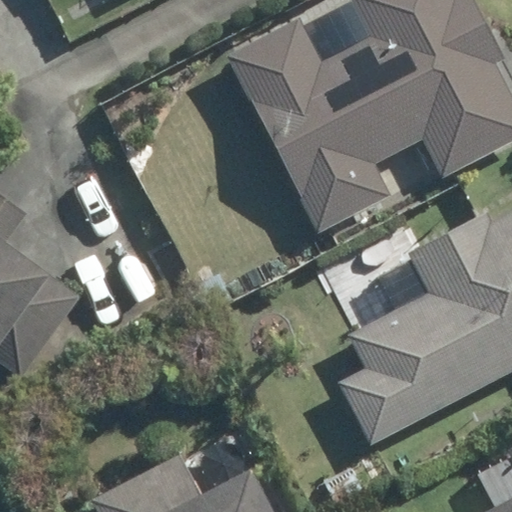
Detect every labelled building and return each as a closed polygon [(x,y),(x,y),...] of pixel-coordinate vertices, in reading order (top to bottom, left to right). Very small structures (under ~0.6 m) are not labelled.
[(296,21),(226,57),(316,230),(388,193),(372,163),(420,137),(441,178),(511,141),(511,101),(493,65),(501,60),(469,0),(347,0),(367,37),(317,62),(296,21)] [(0,362),(18,376),(76,298),(1,242),(23,215),(0,197),(0,362)] [(128,200),(88,224),(136,302),(175,278),(128,200)] [(427,294),(346,336),(365,370),(336,384),(368,446),(511,369),(511,210),(486,224),(482,214),(405,254),(427,294)] [(231,301),(216,273),(195,283),(210,313),(231,301)] [(511,511),(511,445),(505,450),(511,462),(511,501),(491,511),(511,511)] [(177,456),(89,500),(95,511),(267,511),(246,470),(198,494),(177,456)] [(349,470),(321,485),(333,505),(360,490),(349,470)]
